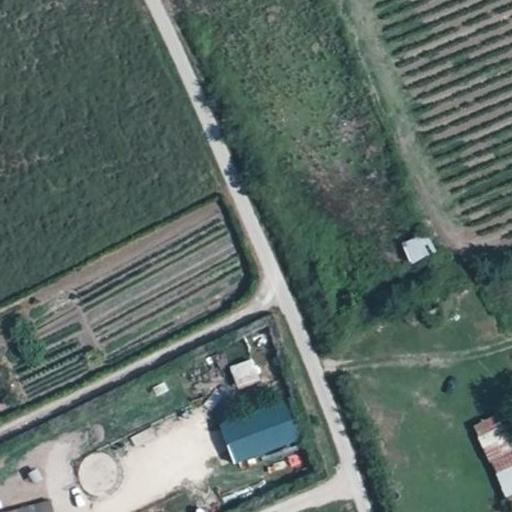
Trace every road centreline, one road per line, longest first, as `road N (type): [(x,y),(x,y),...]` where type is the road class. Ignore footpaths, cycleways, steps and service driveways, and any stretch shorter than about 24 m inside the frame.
road 1 (unclassified): [(360,511),(286,286),(139,0)]
road 2 (unknown): [(286,286),(213,332),(0,429)]
